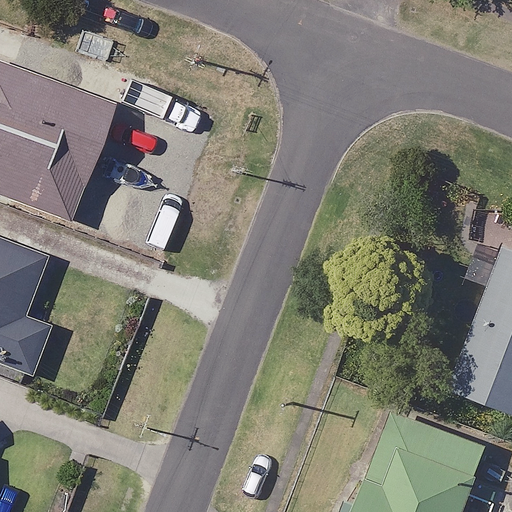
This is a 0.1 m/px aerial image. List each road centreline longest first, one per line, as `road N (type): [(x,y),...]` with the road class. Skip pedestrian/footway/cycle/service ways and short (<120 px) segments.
road 1 (residential): [(173,511),(345,48)]
road 2 (residential): [(345,48),(511,110)]
road 3 (residential): [(218,0),(345,48)]
